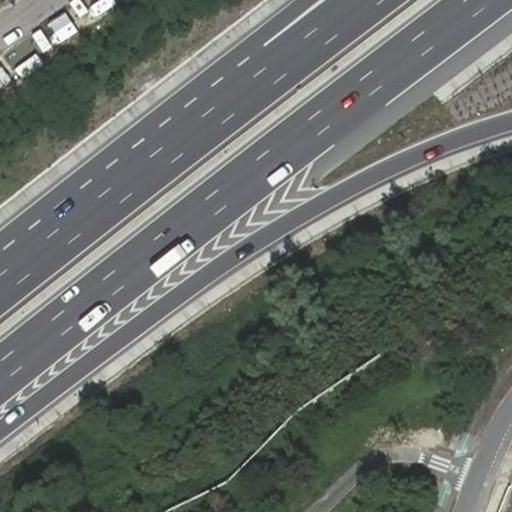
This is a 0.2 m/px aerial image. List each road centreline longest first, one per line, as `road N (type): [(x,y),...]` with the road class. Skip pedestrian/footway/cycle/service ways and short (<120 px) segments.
road 1 (motorway): [(0,375),(480,0)]
road 2 (motorway): [(0,430),(205,275),(356,186),(511,119)]
road 3 (motorway): [(244,95),(0,288)]
road 4 (motorway): [(368,0),(244,95)]
